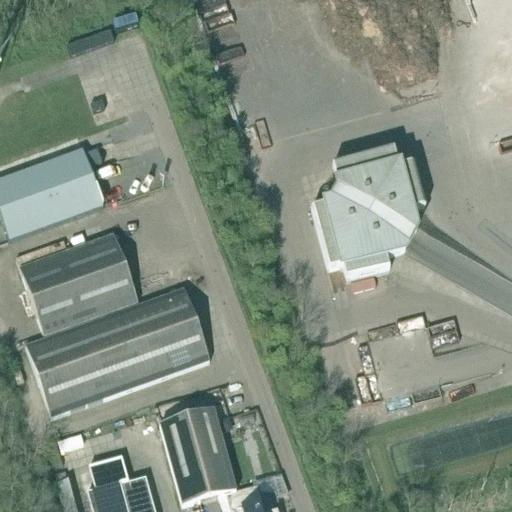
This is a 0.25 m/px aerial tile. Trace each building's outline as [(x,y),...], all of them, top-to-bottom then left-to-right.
[(84,154),(0,183),(0,216),(9,243),(103,210),(84,154)] [(324,213),(310,216),(327,276),(340,273),(341,275),(342,274),(346,288),(389,276),(386,263),(404,258),(416,236),(411,218),(424,214),(413,171),(399,175),(399,173),(397,173),(392,155),(332,171),(337,190),(335,190),(338,200),(331,202),(333,208),(323,211),(324,213)] [(58,259),(82,327),(138,307),(114,239),(58,259)] [(82,327),(58,259),(20,272),(44,340),(82,327)] [(184,294),(26,350),(51,422),(209,366),(184,294)] [(181,511),(184,511),(230,499),(236,498),(235,496),(213,415),(159,430),(181,511)] [(234,511),(277,511),(275,502),(288,498),(282,481),(257,487),(258,490),(235,496),(236,498),(230,499),(234,511)] [(153,511),(145,484),(87,500),(90,511),(153,511)]
